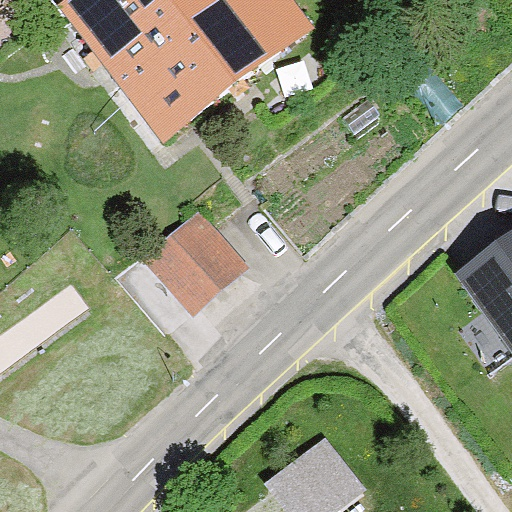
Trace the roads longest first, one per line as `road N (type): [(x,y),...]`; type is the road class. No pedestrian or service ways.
road 1 (secondary): [(511,133),(312,303),(103,511)]
road 2 (track): [(312,303),(406,403),(486,511)]
